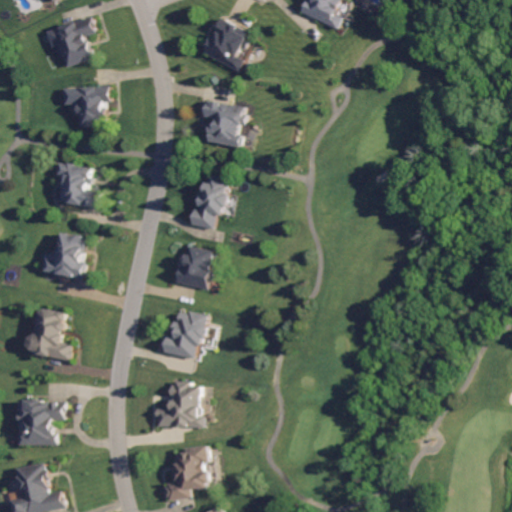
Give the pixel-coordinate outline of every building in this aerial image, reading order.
[(313,0),(357,0),(344,27),(309,9),(313,0)] [(99,14),(49,31),(63,70),(113,53),(99,14)] [(226,16),(264,36),(245,71),(207,50),(226,16)] [(113,87),(67,89),(68,107),(86,106),(86,124),(114,123),(113,87)] [(211,98),(254,106),(247,146),(213,140),(216,120),(207,119),(211,98)] [(63,161),(103,169),(99,190),(113,192),(109,209),(56,198),(63,161)] [(211,174),(239,182),(225,233),(197,225),(211,174)] [(68,234),(94,240),(85,277),(48,268),(52,251),(63,254),(68,234)] [(192,243),(225,252),(214,291),(181,282),(192,243)] [(180,305),(215,315),(203,359),(168,349),(180,305)] [(43,306),(73,313),(66,342),(76,344),(72,360),(32,351),(43,306)] [(180,382),(211,382),(211,429),(159,429),(159,410),(180,410),(180,382)] [(23,399),(72,399),(72,422),(58,422),(58,441),(23,441),(23,399)] [(178,446),(215,443),(219,487),(193,489),(194,500),(166,502),(164,481),(182,480),(178,446)] [(22,470),(51,464),(57,493),(67,491),(71,507),(46,511),(19,511),(17,500),(28,498),(22,470)] [(233,511),(228,501),(206,511),(233,511)]
